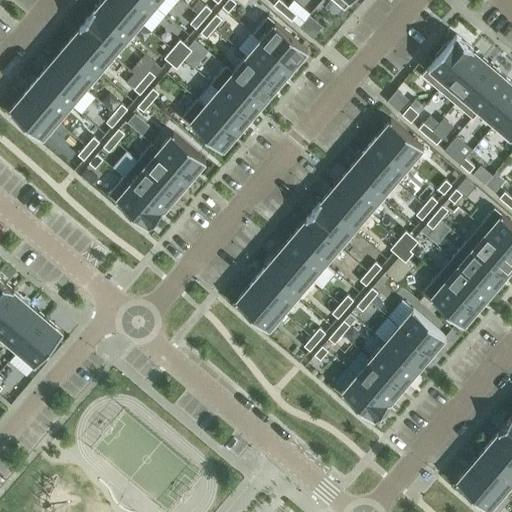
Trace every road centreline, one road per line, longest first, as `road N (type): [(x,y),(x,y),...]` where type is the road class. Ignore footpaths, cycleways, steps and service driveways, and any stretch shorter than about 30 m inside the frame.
road 1 (residential): [(412,0),(138,322)]
road 2 (residential): [(368,511),(511,345)]
road 3 (residential): [(138,322),(289,456)]
road 4 (residential): [(115,301),(0,447)]
road 5 (residential): [(0,203),(115,301)]
